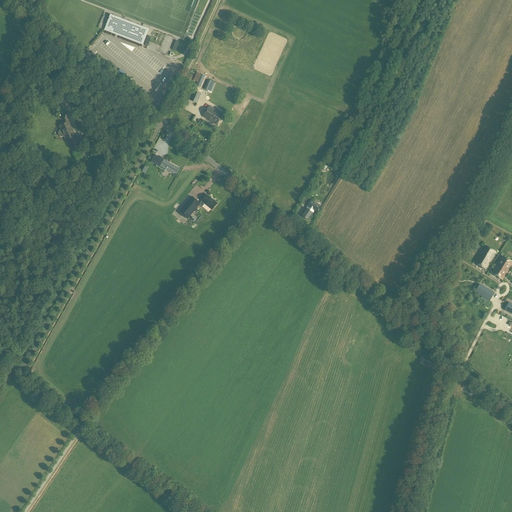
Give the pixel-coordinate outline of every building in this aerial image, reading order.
[(124,21),(110,16),(109,18),(108,20),(109,20),(105,30),(142,45),(148,30),(140,27),(139,30),(123,24),(124,21)] [(197,103),(201,94),(194,91),(190,100),(197,103)] [(216,125),(223,115),(210,106),(203,116),(216,125)] [(74,137),(68,122),(68,119),(69,113),(62,112),(62,119),(64,119),(63,124),(61,125),(61,126),(60,126),(62,129),(61,130),(60,130),(59,132),(58,134),(59,136),(61,137),(62,137),(64,137),(66,141),(69,140),(72,146),(71,147),(73,152),(79,149),(78,146),(77,146),(73,138),(74,137)] [(180,169),(155,155),(151,162),(176,175),(180,169)] [(179,212),(187,219),(199,205),(202,208),(205,204),(212,210),(217,204),(207,195),(202,201),(200,203),(192,197),(179,212)] [(316,212),(320,207),(311,201),(308,206),(310,208),(309,210),(306,208),(301,215),(308,220),(313,213),(314,210),(316,212)] [(485,269),(496,252),(485,245),(474,262),(485,269)] [(502,280),(511,263),(511,261),(502,255),(491,273),(502,280)] [(479,283),(474,291),(489,299),(494,291),(479,283)]
